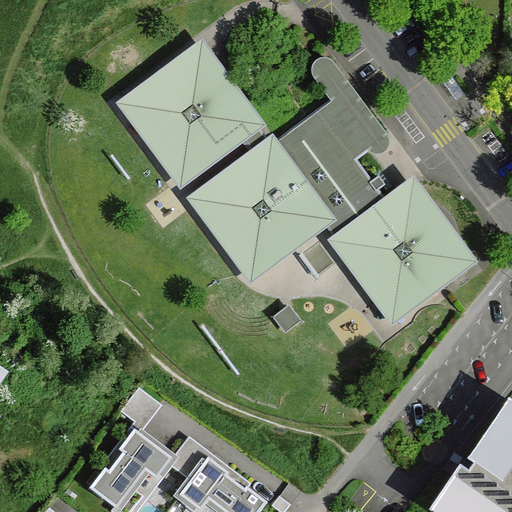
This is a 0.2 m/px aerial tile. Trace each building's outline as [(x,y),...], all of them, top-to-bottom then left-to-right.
[(202,53),(130,106),(166,155),(189,138),(206,161),(242,135),(255,125),(202,53)] [(319,84),(333,103),(370,150),(375,157),(382,159),(389,156),(392,149),(391,142),(336,67),(329,63),(321,64),(315,70),(315,78),(319,84)] [(333,103),(277,144),(330,217),(325,220),(341,242),(391,208),(356,160),(370,150),(333,103)] [(272,147),(255,125),(242,135),(259,157),(272,147)] [(183,178),(206,161),(189,138),(166,155),(183,178)] [(200,201),(236,249),(260,232),(277,255),(325,220),(330,217),(277,144),(272,147),(259,157),(200,201)] [(391,208),(341,242),(377,291),(400,274),(419,298),(467,262),(414,190),(391,208)] [(253,272),(277,255),(260,232),(236,249),(253,272)] [(400,274),(377,291),(395,316),(419,298),(400,274)] [(0,390),(12,372),(0,363),(0,390)] [(126,408),(150,425),(167,401),(144,384),(126,408)] [(511,511),(511,412),(471,470),(462,465),(436,505),(445,511),(511,511)] [(136,424),(86,487),(117,511),(141,511),(182,460),(136,424)] [(209,455),(176,499),(193,511),(270,511),(276,505),(209,455)]
